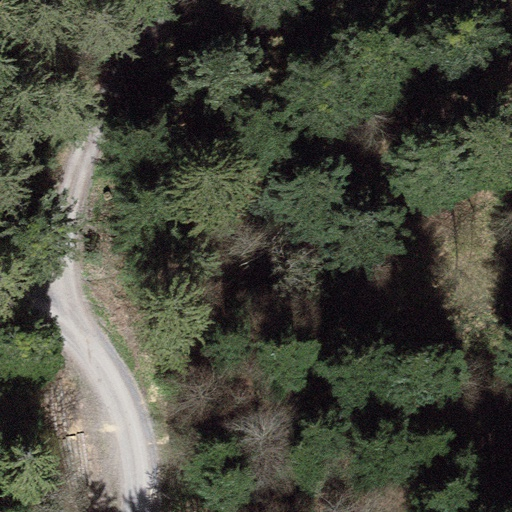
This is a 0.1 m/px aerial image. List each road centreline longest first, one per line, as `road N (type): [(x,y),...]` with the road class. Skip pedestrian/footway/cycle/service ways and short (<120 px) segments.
road 1 (track): [(34,302),(90,138),(160,0)]
road 2 (track): [(0,291),(74,325),(107,359),(130,396),(143,442),(143,511)]
